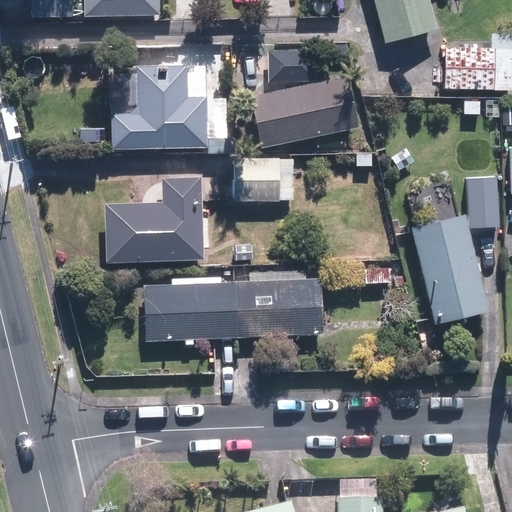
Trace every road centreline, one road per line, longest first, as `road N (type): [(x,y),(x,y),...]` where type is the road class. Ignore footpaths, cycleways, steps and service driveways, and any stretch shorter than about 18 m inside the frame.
road 1 (residential): [(511,420),(110,434),(32,453)]
road 2 (secondary): [(32,453),(0,318)]
